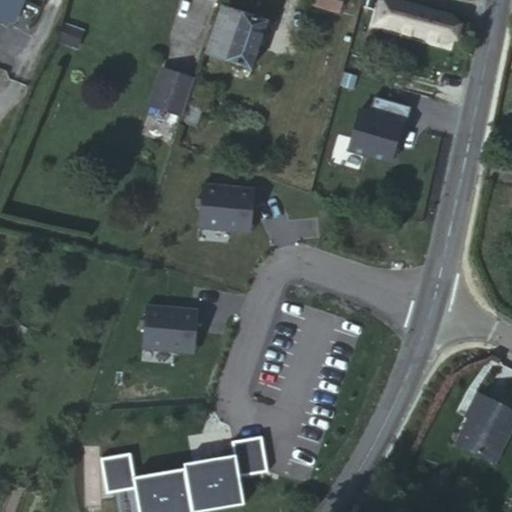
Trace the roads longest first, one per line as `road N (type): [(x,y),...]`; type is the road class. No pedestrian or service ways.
road 1 (tertiary): [(494,13),(431,301)]
road 2 (tertiary): [(431,301),(373,450),(329,511)]
